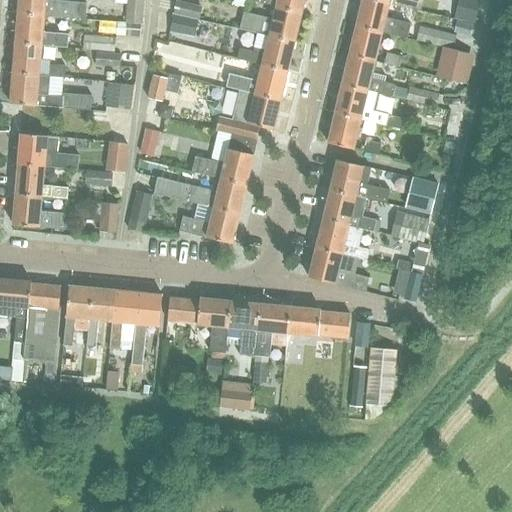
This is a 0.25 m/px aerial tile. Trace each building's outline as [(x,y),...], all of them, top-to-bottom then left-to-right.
[(19,0),(18,13),(43,16),(85,20),(87,3),(51,0),(19,0)] [(126,0),(124,22),(142,23),(143,0),(126,0)] [(201,6),(177,0),(173,15),(198,20),(201,6)] [(248,0),(275,6),(301,13),(304,0),(248,0)] [(374,0),(361,0),(355,26),(381,32),(406,38),(409,23),(384,17),(388,3),(374,0)] [(374,0),(388,3),(413,10),(419,11),(421,0),(374,0)] [(479,0),(457,0),(453,18),(474,23),(479,0)] [(243,13),(239,30),(268,36),(294,42),(301,13),(275,6),(271,20),(243,13)] [(41,32),(43,16),(18,13),(16,43),(41,45),(66,48),(67,35),(41,32)] [(194,36),(198,21),(173,15),(170,31),(194,36)] [(457,20),(454,32),(469,36),(472,24),(457,20)] [(124,23),(124,35),(139,36),(139,24),(124,23)] [(355,26),(348,55),(374,61),(381,32),(355,26)] [(452,48),(455,35),(418,26),(415,39),(452,48)] [(113,51),(114,39),(84,36),(83,48),(113,51)] [(239,47),(236,58),(247,61),(261,64),(287,71),(294,42),(268,36),(265,49),(255,47),(254,51),(239,47)] [(13,73),(50,76),(63,77),(64,66),(49,65),(50,60),(39,60),(41,45),(16,43),(13,73)] [(451,50),(444,78),(461,82),(468,54),(451,50)] [(119,67),(120,55),(96,53),(95,65),(119,67)] [(401,57),(386,53),(383,64),(399,68),(401,57)] [(348,55),(341,84),(367,90),(376,92),(392,96),(394,85),(383,83),(385,77),(371,73),(374,61),(348,55)] [(229,73),(225,87),(234,89),(239,90),(280,100),(287,71),(261,64),(257,80),(229,73)] [(106,71),(105,79),(113,80),(114,72),(106,71)] [(50,76),(13,73),(10,104),(89,111),(90,95),(62,93),(61,98),(46,97),(48,81),(50,81),(50,76)] [(160,102),(166,78),(153,75),(147,99),(160,102)] [(130,110),(133,85),(107,82),(104,107),(130,110)] [(341,84),(334,113),(360,119),(404,130),(406,119),(372,111),(376,92),(367,90),(341,84)] [(394,85),(392,96),(407,99),(410,89),(394,85)] [(435,106),(438,94),(410,87),(410,89),(407,99),(435,106)] [(218,116),(214,130),(230,134),(255,140),(258,126),(273,130),(280,100),(239,90),(231,119),(218,116)] [(159,106),(157,116),(168,118),(169,112),(166,108),(159,106)] [(334,113),(327,143),(353,148),(360,119),(334,113)] [(145,130),(140,153),(152,156),(157,133),(145,130)] [(20,134),(17,164),(44,167),(69,169),(76,170),(78,155),(56,153),(57,138),(20,134)] [(190,171),(190,172),(219,179),(245,185),(252,155),(256,141),(255,140),(230,134),(227,149),(223,163),(194,156),(190,171)] [(445,141),(442,152),(452,154),(454,143),(445,141)] [(124,173),(128,144),(109,142),(105,170),(124,173)] [(380,145),(369,143),(367,153),(378,155),(380,145)] [(404,149),(402,161),(416,164),(418,152),(404,149)] [(331,190),(366,199),(386,203),(389,190),(366,185),(370,167),(338,160),(331,190)] [(17,164),(15,195),(41,197),(66,200),(66,199),(67,188),(42,186),(44,167),(17,164)] [(110,187),(111,174),(86,171),(85,184),(110,187)] [(412,177),(404,208),(430,214),(437,184),(412,177)] [(157,178),(153,194),(196,204),(212,209),(238,214),(245,185),(219,179),(216,192),(157,178)] [(331,190),(323,219),(348,225),(363,229),(372,232),(375,220),(362,216),(366,199),(331,190)] [(129,219),(127,229),(143,233),(145,223),(151,196),(136,192),(129,219)] [(15,195),(12,225),(63,230),(65,214),(40,212),(41,197),(15,195)] [(99,230),(115,232),(116,205),(101,204),(99,230)] [(182,216),(178,231),(231,243),(238,214),(212,209),(196,204),(192,219),(182,216)] [(402,214),(397,237),(397,238),(421,244),(427,219),(402,214)] [(323,219),(316,247),(341,254),(358,259),(366,261),(366,260),(368,251),(358,248),(363,229),(348,225),(323,219)] [(316,247),(308,277),(366,292),(369,278),(355,274),(358,259),(341,254),(316,247)] [(399,257),(396,268),(410,271),(413,261),(399,257)] [(403,298),(415,301),(421,274),(410,271),(403,298)] [(0,315),(6,316),(15,317),(14,336),(11,361),(22,362),(25,337),(30,283),(30,282),(0,278),(0,315)] [(25,337),(22,362),(52,365),(60,286),(30,283),(25,337)] [(87,330),(91,287),(68,285),(62,345),(72,346),(74,329),(87,330)] [(91,287),(87,330),(88,330),(86,346),(95,347),(98,321),(111,322),(114,290),(91,287)] [(114,290),(111,322),(109,349),(119,350),(120,341),(132,342),(137,292),(114,290)] [(137,292),(132,342),(133,342),(131,363),(140,364),(142,364),(146,325),(157,326),(160,294),(137,292)] [(196,323),(198,300),(168,297),(166,320),(196,323)] [(198,300),(196,323),(196,324),(211,325),(208,351),(224,352),(227,327),(229,300),(199,297),(198,300)] [(229,300),(227,327),(240,328),(239,338),(238,353),(254,355),(259,303),(229,300)] [(259,303),(254,355),(269,356),(270,344),(285,345),(287,333),(289,306),(259,303)] [(317,335),(319,311),(319,309),(289,306),(287,333),(317,335)] [(349,314),(319,311),(317,335),(346,337),(349,314)] [(368,324),(356,323),(354,344),(366,345),(368,324)] [(390,405),(396,349),(370,347),(365,402),(390,405)] [(207,360),(206,371),(221,373),(222,361),(207,360)] [(11,361),(9,381),(21,382),(22,362),(11,361)] [(254,362),(252,382),(265,383),(267,363),(254,362)] [(131,363),(130,371),(141,372),(142,364),(140,364),(131,363)] [(353,367),(349,406),(361,407),(365,368),(353,367)] [(107,372),(106,380),(117,381),(118,373),(107,372)] [(59,376),(58,386),(81,388),(82,378),(59,376)] [(251,391),(221,388),(219,406),(249,409),(251,391)] [(365,402),(364,419),(373,417),(390,405),(365,402)]
